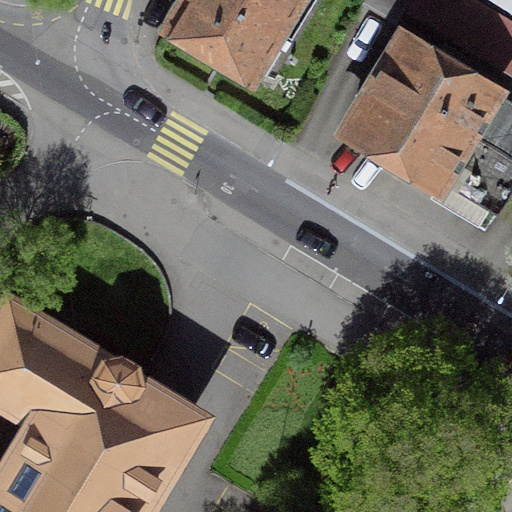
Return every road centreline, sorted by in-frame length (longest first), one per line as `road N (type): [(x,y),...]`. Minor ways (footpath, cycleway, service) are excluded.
road 1 (residential): [(84,94),(511,345)]
road 2 (residential): [(0,225),(72,150),(84,94)]
